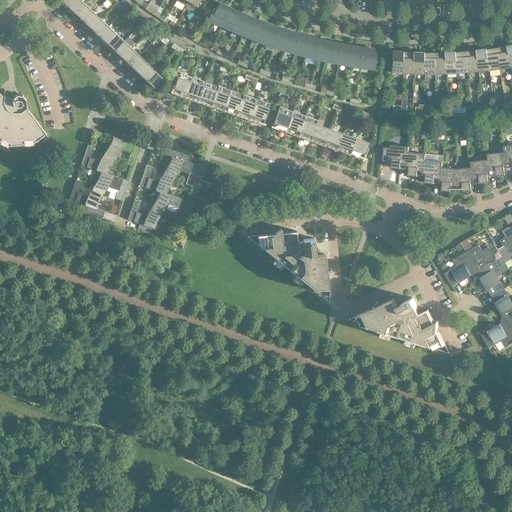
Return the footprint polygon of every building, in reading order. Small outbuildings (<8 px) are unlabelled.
[(74,0),(60,0),(68,7),(66,9),(74,0)] [(87,0),(74,0),(66,9),(68,7),(76,14),(74,16),(85,4),(84,3),(87,0)] [(209,20),(221,26),(229,9),(225,8),(225,6),(220,3),(218,7),(216,6),(212,13),(209,20)] [(93,12),(85,4),(74,16),(76,14),(83,21),(81,23),(82,24),(93,12)] [(233,11),(229,9),(221,26),(232,31),(239,12),(234,10),(233,11)] [(101,19),(93,12),(82,24),(84,22),(91,29),(89,31),(101,19)] [(245,15),(239,12),(232,31),(242,35),(249,18),(245,17),(245,15)] [(253,20),(249,18),(242,35),(252,39),(259,21),(253,18),(253,20)] [(108,26),(101,19),(89,31),(90,31),(92,29),(99,36),(97,38),(108,26)] [(265,23),(259,21),(252,39),(263,43),(269,26),(265,24),(265,23)] [(116,34),(108,26),(97,38),(99,36),(107,43),(105,45),(105,46),(116,34)] [(273,27),(269,26),(263,43),(267,44),(266,48),(272,51),(273,47),(280,28),(273,26),(273,27)] [(285,30),(280,28),(273,47),(284,50),(289,33),(285,31),(285,30)] [(293,34),(289,33),(284,50),(294,53),(300,34),(294,32),(293,34)] [(124,41),(116,34),(105,46),(107,44),(115,51),(112,53),(113,53),(124,41)] [(306,36),(300,34),(294,53),(305,56),(310,39),(306,38),(306,36)] [(194,36),(192,40),(207,48),(209,44),(194,36)] [(128,37),(124,41),(113,53),(115,51),(122,58),(120,60),(132,48),(136,44),(128,37)] [(314,40),(310,39),(305,56),(316,59),(321,39),(314,38),(314,40)] [(327,41),(321,39),(316,59),(327,61),(331,44),(326,43),(327,41)] [(335,44),(331,44),(327,61),(338,63),(342,44),(335,43),(335,44)] [(348,45),(342,44),(338,63),(349,66),(352,48),(347,47),(348,45)] [(511,67),(507,46),(497,48),(500,69),(511,67)] [(356,48),(352,48),(349,66),(360,67),(363,48),(356,47),(356,48)] [(139,56),(132,48),(120,60),(121,60),(123,58),(130,65),(128,67),(128,68),(139,56)] [(368,48),(363,48),(360,67),(373,69),(375,61),(375,54),(373,54),(373,51),(368,50),(368,48)] [(500,69),(497,48),(487,49),(489,70),(500,69)] [(489,70),(487,49),(476,50),(479,72),(489,70)] [(479,72),(476,50),(466,51),(468,73),(479,72)] [(392,73),(404,73),(405,52),(394,51),(392,73)] [(468,73),(466,51),(456,52),(457,73),(468,73)] [(415,52),(405,52),(404,73),(414,74),(415,52)] [(425,52),(415,52),(414,74),(425,74),(425,52)] [(436,74),(435,52),(425,52),(425,74),(436,74)] [(446,74),(446,52),(435,52),(436,74),(446,74)] [(457,73),(456,52),(446,52),(446,74),(457,73)] [(147,63),(139,56),(128,68),(130,66),(138,73),(136,75),(147,63)] [(155,70),(147,63),(136,75),(138,73),(146,80),(144,82),(155,70)] [(163,78),(155,70),(144,82),(144,83),(146,80),(154,87),(151,90),(152,90),(163,78)] [(179,73),(177,77),(172,92),(185,97),(192,77),(179,73)] [(205,81),(192,77),(185,97),(198,101),(205,81)] [(212,84),(205,81),(198,101),(211,106),(216,91),(211,89),(212,84)] [(218,86),(216,91),(211,106),(224,110),(229,95),(231,90),(218,86)] [(0,139),(1,138),(9,142),(9,144),(9,145),(22,143),(24,142),(23,139),(32,139),(34,140),(33,141),(44,134),(44,133),(44,132),(46,135),(47,135),(27,108),(26,109),(26,108),(26,107),(25,99),(22,95),(16,94),(12,98),(3,96),(5,89),(4,89),(3,96),(1,95),(1,94),(0,93),(0,139)] [(242,99),(229,95),(224,110),(237,114),(242,99)] [(244,95),(242,99),(237,114),(250,119),(257,99),(244,95)] [(270,104),(257,99),(250,119),(263,123),(270,104)] [(416,107),(416,114),(419,114),(425,114),(425,109),(425,104),(419,104),(419,107),(416,107)] [(393,105),(392,112),(396,113),(401,113),(402,108),(402,105),(393,105)] [(279,107),(278,111),(272,127),(285,131),(292,111),(279,107)] [(305,116),(292,111),(285,131),(298,136),(305,116)] [(318,120),(305,116),(298,136),(311,140),(316,125),(318,120)] [(329,129),(316,125),(311,140),(324,144),(329,129)] [(410,127),(410,134),(422,135),(422,131),(410,127)] [(130,136),(106,128),(104,134),(102,133),(113,137),(110,143),(107,148),(104,153),(116,157),(118,152),(119,152),(120,149),(131,153),(127,164),(133,166),(136,158),(134,158),(135,154),(137,155),(140,146),(128,142),(130,136)] [(342,134),(329,129),(324,144),(337,149),(342,134)] [(355,138),(342,134),(337,149),(350,153),(355,138)] [(368,143),(355,138),(350,153),(363,158),(368,143)] [(94,147),(87,145),(85,152),(87,153),(85,156),(84,156),(81,165),(101,172),(101,171),(108,174),(108,173),(110,168),(113,162),(116,157),(104,153),(102,159),(101,158),(100,161),(90,158),(94,147)] [(392,160),(392,161),(391,167),(400,168),(401,154),(408,155),(408,152),(409,146),(391,145),(390,147),(384,147),(383,160),(384,161),(384,159),(392,160)] [(165,148),(163,154),(161,153),(160,153),(171,157),(169,163),(166,168),(163,173),(175,177),(177,172),(178,172),(179,169),(189,173),(185,184),(192,186),(194,178),(193,178),(194,174),(195,175),(199,166),(187,162),(189,156),(165,148)] [(425,154),(408,152),(408,155),(401,154),(400,168),(401,168),(401,167),(409,168),(408,175),(416,175),(418,162),(424,162),(425,160),(425,154)] [(505,152),(504,152),(487,154),(488,160),(488,159),(488,162),(495,161),(496,175),(505,174),(504,167),(511,166),(511,167),(511,159),(511,154),(505,154),(505,152)] [(488,162),(488,159),(488,160),(470,161),(471,167),(472,170),(478,169),(480,183),(488,182),(487,175),(495,174),(495,175),(496,175),(495,161),(488,162)] [(442,161),(425,160),(424,162),(418,162),(416,175),(417,176),(418,174),(425,175),(425,182),(433,183),(435,169),(441,170),(441,167),(442,167),(442,161)] [(152,167),(146,165),(143,172),(145,173),(144,176),(142,176),(139,185),(160,192),(160,191),(166,194),(166,193),(169,188),(172,182),(175,177),(163,173),(161,179),(160,178),(159,181),(149,178),(152,167)] [(456,169),(442,167),(441,167),(441,170),(435,169),(433,183),(434,183),(434,182),(442,183),(441,190),(450,191),(451,188),(456,188),(456,189),(456,169)] [(472,170),(471,167),(456,169),(456,189),(457,189),(457,188),(462,188),(462,191),(471,190),(471,183),(478,182),(479,183),(480,183),(478,169),(472,170)] [(101,171),(101,172),(99,177),(96,183),(92,188),(104,192),(105,192),(104,192),(106,186),(118,190),(115,198),(121,200),(124,193),(122,192),(123,189),(125,189),(128,180),(108,173),(108,174),(101,171)] [(82,181),(76,179),(73,187),(75,187),(74,191),(72,190),(69,199),(81,203),(79,209),(102,217),(104,211),(107,212),(96,208),(98,202),(101,197),(104,192),(92,188),(91,193),(89,193),(88,196),(78,192),(82,181)] [(160,191),(160,192),(157,197),(154,203),(151,208),(163,212),(165,206),(166,207),(167,204),(177,207),(174,218),(180,220),(183,213),(181,212),(182,209),(184,209),(187,200),(166,193),(166,194),(160,191)] [(141,201),(134,199),(132,207),(133,207),(132,211),(131,210),(127,219),(139,223),(137,229),(161,237),(163,231),(165,232),(166,232),(155,228),(157,222),(160,217),(163,212),(151,208),(149,213),(148,213),(147,216),(137,212),(141,201)] [(511,217),(510,214),(503,218),(507,224),(511,221),(511,217)] [(511,224),(503,230),(506,236),(500,240),(504,246),(498,250),(502,256),(511,249),(511,224)] [(280,228),(274,233),(247,236),(262,249),(267,248),(267,250),(267,251),(311,286),(311,285),(313,285),(314,290),(329,303),(327,275),(330,268),(329,268),(326,268),(324,254),(315,255),(313,238),(297,240),(296,231),(281,232),(281,229),(280,228)] [(467,239),(461,243),(465,250),(471,246),(467,239)] [(478,245),(466,252),(473,265),(472,270),(481,272),(483,267),(502,256),(498,250),(492,253),(488,247),(482,251),(478,245)] [(511,249),(502,256),(505,262),(511,259),(511,249)] [(473,265),(466,252),(453,259),(457,266),(445,273),(445,272),(444,273),(452,286),(471,275),(472,270),(473,265)] [(505,262),(502,256),(483,267),(481,272),(480,277),(491,296),(504,288),(497,276),(503,272),(499,266),(505,262)] [(511,300),(511,301),(504,288),(491,296),(502,314),(507,316),(511,317),(511,316),(511,300)] [(393,297),(380,304),(379,300),(378,300),(374,306),(349,319),(368,325),(372,323),(373,325),(373,326),(426,344),(427,344),(427,343),(429,343),(431,347),(450,353),(437,328),(438,321),(435,322),(428,309),(420,313),(413,298),(397,305),(393,297)] [(511,330),(510,326),(505,325),(500,324),(481,335),(489,348),(490,347),(489,347),(501,340),(505,346),(511,342),(511,330)]
